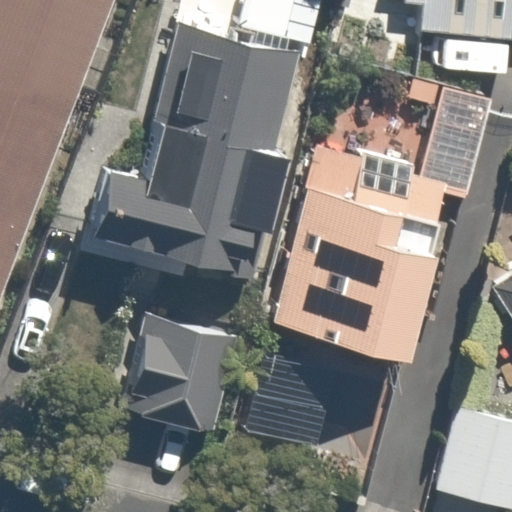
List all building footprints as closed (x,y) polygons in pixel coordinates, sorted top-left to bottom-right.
[(0,0),(0,334),(120,0),(0,0)] [(102,160),(78,251),(249,295),(265,231),(286,236),(305,165),(287,161),(328,0),(246,0),(236,38),(182,24),(143,171),(102,160)] [(511,0),(405,0),(404,9),(429,11),(426,38),(511,46),(511,0)] [(321,129),(273,322),(422,359),(447,257),(427,252),(434,226),(442,228),(452,191),(467,195),(489,104),(440,92),(425,155),(321,129)] [(511,268),(496,280),(511,302),(511,268)] [(250,338),(141,310),(114,416),(222,444),(250,338)] [(511,421),(454,406),(433,484),(511,505),(511,421)]
